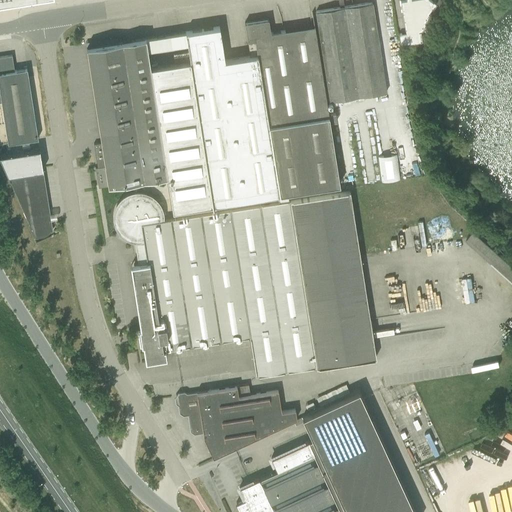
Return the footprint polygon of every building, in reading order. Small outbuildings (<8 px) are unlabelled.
[(405,0),(400,1),(405,33),(399,34),(400,45),(421,42),(420,31),(422,31),(422,30),(428,13),(435,4),(430,0),(405,0)] [(387,92),(372,2),(352,5),(344,7),(344,3),(339,3),(340,7),(316,11),(330,101),(387,92)] [(225,60),(220,26),(185,32),(190,61),(212,204),(328,186),(329,191),(340,190),(336,160),(330,123),(329,114),(328,114),(316,36),(299,38),(272,42),(269,19),(245,22),(250,56),(225,60)] [(146,38),(86,47),(95,99),(105,166),(102,166),(95,167),(99,187),(109,185),(135,181),(167,177),(167,176),(150,67),(148,50),(146,38)] [(0,101),(1,101),(8,143),(38,138),(27,68),(14,70),(12,55),(0,56),(0,101)] [(150,67),(167,177),(172,206),(173,210),(212,204),(190,61),(150,67)] [(42,167),(39,150),(0,154),(0,158),(6,173),(10,181),(30,225),(35,238),(37,237),(41,237),(43,237),(44,236),(45,235),(47,234),(48,233),(50,231),(53,230),(52,223),(43,167),(42,167)] [(397,154),(379,155),(381,180),(399,179),(397,154)] [(174,218),(161,220),(146,239),(165,350),(175,348),(248,337),(250,337),(253,356),(256,376),(377,357),(376,349),(374,340),(371,319),(361,255),(351,191),(288,200),(288,198),(278,199),(279,202),(174,218)] [(166,358),(165,350),(146,239),(161,220),(161,217),(161,215),(161,213),(161,210),(160,208),(159,206),(157,204),(156,202),(154,200),(153,199),(151,197),(148,196),(146,195),(144,195),(142,194),(139,194),(137,194),(136,194),(134,194),(132,195),(130,196),(128,197),(126,198),(124,199),(122,201),(120,203),(119,205),(118,207),(117,209),(116,211),(116,213),(115,216),(116,218),(116,221),(116,223),(117,225),(118,227),(119,229),(121,231),(122,233),(120,236),(126,240),(128,237),(130,238),(132,239),(133,239),(135,240),(139,264),(134,265),(145,337),(149,360),(166,358)] [(466,239),(511,280),(511,264),(474,231),(466,239)] [(210,451),(213,457),(234,448),(297,419),(295,409),(281,411),(280,402),(278,389),(249,393),(248,384),(233,386),(182,394),(180,394),(177,398),(179,412),(183,415),(188,414),(190,431),(194,433),(203,432),(204,437),(210,451)] [(312,440),(308,441),(308,440),(271,458),(276,470),(261,477),(252,481),(250,482),(240,487),(245,498),(236,502),(240,511),(414,511),(362,399),(358,391),(302,417),(308,430),(312,440)]
